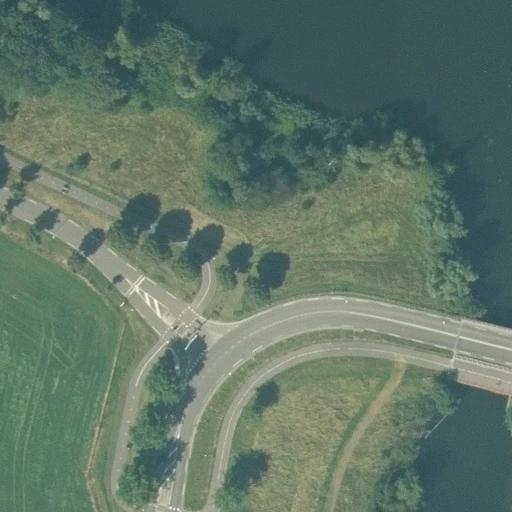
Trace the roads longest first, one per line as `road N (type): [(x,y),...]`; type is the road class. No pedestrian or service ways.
road 1 (tertiary): [(511,351),(341,315),(268,330),(217,362)]
road 2 (tertiary): [(0,197),(61,225),(134,287)]
road 3 (tertiary): [(217,362),(218,341),(134,287)]
